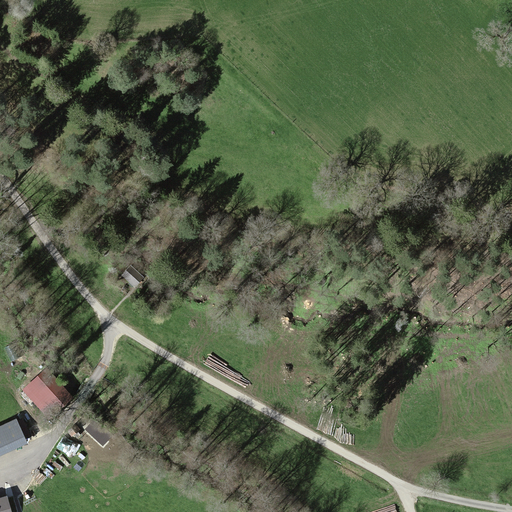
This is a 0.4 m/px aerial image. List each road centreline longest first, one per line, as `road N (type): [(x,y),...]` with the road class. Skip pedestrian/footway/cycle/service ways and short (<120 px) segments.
road 1 (track): [(0,173),(110,319),(399,483),(503,511)]
road 2 (track): [(0,475),(72,416),(108,349),(110,319)]
